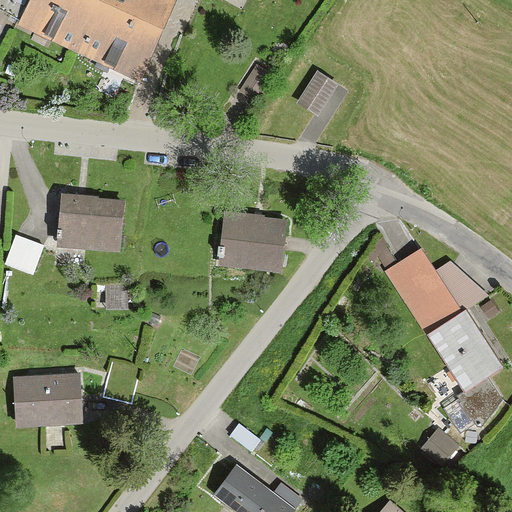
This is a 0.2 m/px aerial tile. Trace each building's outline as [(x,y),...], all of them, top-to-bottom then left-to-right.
[(177,0),(32,0),(21,24),(138,80),(177,0)] [(275,79),(257,67),(240,91),(258,103),(275,79)] [(336,85),(316,72),(297,102),(317,115),(336,85)] [(120,253),(124,202),(97,200),(98,196),(81,195),(60,193),(56,248),(120,253)] [(282,272),(287,223),(264,220),(265,215),(257,214),(223,211),(218,266),(282,272)] [(44,246),(16,235),(5,264),(34,275),(44,246)] [(436,271),(422,249),(386,271),(428,335),(463,313),(436,271)] [(436,271),(463,313),(467,310),(487,295),(450,261),(436,271)] [(491,301),(482,307),(489,318),(498,312),(491,301)] [(463,313),(428,335),(464,393),(504,368),(467,310),(463,313)] [(104,397),(131,404),(140,368),(113,361),(104,397)] [(79,374),(12,378),(15,428),(42,426),(82,424),(79,374)] [(261,440),(239,424),(230,436),(252,452),(261,440)] [(438,428),(421,449),(441,467),(459,446),(438,428)] [(273,493),(237,465),(214,495),(236,511),(292,511),(295,509),(302,499),(281,483),(273,493)] [(401,511),(390,502),(381,511),(401,511)]
